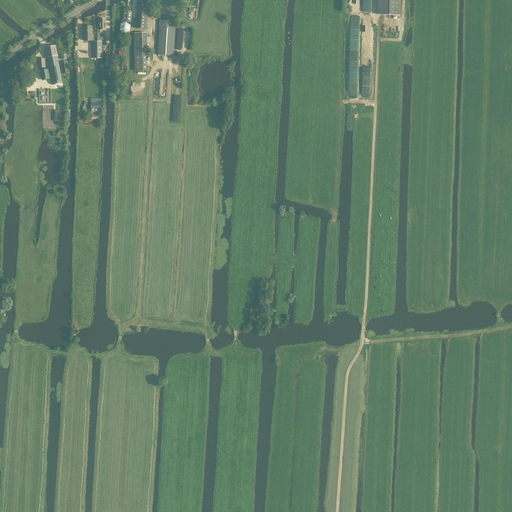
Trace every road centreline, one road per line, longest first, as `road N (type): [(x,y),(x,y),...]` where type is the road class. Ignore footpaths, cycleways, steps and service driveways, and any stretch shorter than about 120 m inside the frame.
road 1 (track): [(363,342),(378,0)]
road 2 (track): [(336,511),(347,373),(363,342)]
road 3 (track): [(363,342),(511,328)]
